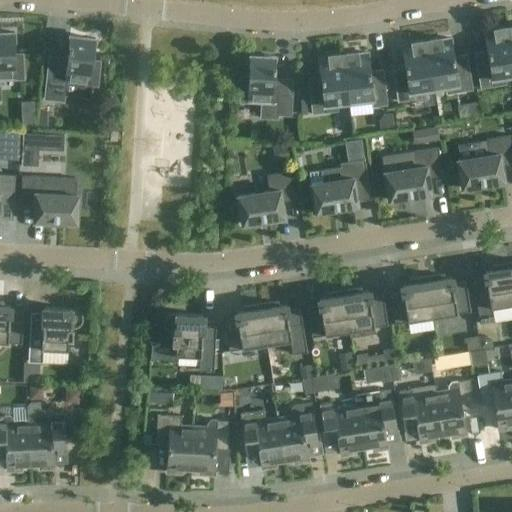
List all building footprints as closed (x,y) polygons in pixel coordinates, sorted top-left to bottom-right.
[(504,76),(511,75),(511,46),(509,26),(494,28),(494,32),(484,33),(488,57),(476,59),(481,88),(505,84),(504,76)] [(0,78),(24,77),(23,54),(15,54),(15,32),(0,32),(0,78)] [(49,62),(47,79),(45,98),(64,100),(66,81),(98,84),(100,61),(93,60),(95,39),(70,36),(67,64),(49,62)] [(441,37),(426,40),(434,88),(446,86),(448,93),(472,89),(467,61),(455,62),(451,39),(441,40),(441,37)] [(411,92),(434,88),(426,40),(411,42),(412,45),(402,47),(406,71),(394,73),(398,101),(412,99),(411,92)] [(343,53),(349,101),(372,99),(373,106),(387,104),(383,76),(371,77),(368,53),(358,54),(358,51),(343,53)] [(336,103),(349,101),(343,53),(328,55),(329,58),(319,59),(321,83),(309,85),(313,113),(337,110),(336,103)] [(241,77),(240,100),(278,102),(278,115),(291,115),(292,86),(274,85),(276,57),(250,55),(249,77),(241,77)] [(23,132),(0,130),(0,160),(22,161),(23,132)] [(110,131),(109,141),(110,141),(117,142),(118,141),(118,131),(110,130),(110,131)] [(489,154),(457,159),(462,188),(505,181),(502,163),(511,161),(511,142),(511,135),(487,139),(489,154)] [(416,166),(384,171),(389,200),(431,193),(428,175),(442,173),(438,147),(414,151),(416,166)] [(309,172),(311,184),(316,212),(358,205),(355,187),(369,185),(364,159),(340,163),(341,167),(309,172)] [(238,196),(242,224),(285,217),(282,199),(295,197),(291,171),(267,175),(270,190),(238,196)] [(0,174),(0,200),(13,201),(14,175),(0,174)] [(23,176),(21,202),(35,202),(34,221),(77,223),(78,194),(76,194),(77,178),(23,176)] [(511,304),(511,280),(509,263),(492,266),(492,270),(485,271),(487,281),(475,283),(475,279),(473,279),(480,323),(482,323),(495,321),(492,307),(511,304)] [(443,274),(426,277),(433,317),(469,311),(469,312),(471,311),(465,280),(464,280),(464,284),(453,286),(451,277),(444,278),(443,274)] [(397,323),(433,317),(426,277),(409,280),(410,284),(402,285),(404,294),(392,296),(392,292),(390,292),(395,324),(397,323)] [(361,288),(343,290),(350,331),(386,325),(388,325),(383,294),(381,294),(381,298),(370,300),(369,290),(361,292),(361,288)] [(350,331),(343,290),(326,293),(327,297),(319,299),(321,308),(309,310),(309,306),(307,306),(312,337),(314,337),(350,331)] [(3,301),(0,301),(0,341),(20,343),(21,343),(23,312),(21,312),(21,316),(10,315),(10,306),(3,305),(3,301)] [(260,304),(267,344),(290,341),(292,354),(305,352),(307,352),(300,307),(298,308),(299,312),(287,314),(286,304),(278,305),(278,301),(260,304)] [(231,350),(267,344),(260,304),(243,307),(244,311),(236,312),(238,322),(227,323),(226,319),(224,320),(229,351),(231,351),(231,350)] [(31,312),(29,348),(28,360),(43,361),(44,349),(68,350),(69,338),(73,338),(73,328),(75,328),(77,327),(78,326),(80,326),(81,324),(82,323),(83,321),(83,320),(83,318),(83,316),(82,315),(81,313),(80,312),(79,311),(78,310),(76,309),(74,309),(44,307),(44,313),(31,312)] [(203,315),(173,314),(172,314),(170,314),(168,315),(167,315),(166,316),(165,318),(164,319),(163,321),(163,323),(163,324),(164,326),(164,327),(165,329),(166,330),(168,331),(169,332),(172,332),(172,343),(176,343),(175,355),(200,356),(199,370),(212,370),(212,371),(214,371),(216,321),(203,321),(203,315)] [(24,366),(24,381),(39,382),(39,367),(24,366)] [(511,375),(502,377),(501,371),(477,375),(482,405),(494,403),(498,430),(511,427),(511,375)] [(458,388),(435,392),(442,436),(452,434),(452,437),(466,435),(462,409),(474,407),(470,379),(457,381),(458,388)] [(397,431),(390,389),(355,395),(356,405),(363,449),(373,447),(373,450),(387,448),(385,433),(397,431)] [(442,436),(435,392),(412,395),(411,389),(399,391),(405,430),(417,428),(419,443),(434,440),(433,437),(442,436)] [(290,410),(291,415),(277,417),(285,462),(294,460),(294,463),(308,461),(306,447),(318,445),(316,433),(311,402),(299,404),(294,405),(290,410)] [(363,449),(356,405),(333,408),(332,402),(320,404),(324,431),(336,429),(341,456),(355,453),(354,450),(363,449)] [(41,409),(41,421),(28,422),(30,466),(39,466),(40,469),(54,468),(53,453),(66,452),(64,413),(53,414),(53,408),(41,409)] [(275,463),(285,462),(277,417),(266,419),(264,410),(240,414),(245,444),(247,457),(259,455),(262,469),(276,466),(275,463)] [(181,470),(191,470),(193,426),(181,425),(181,416),(157,414),(156,445),(168,446),(167,472),(181,473),(181,470)] [(30,466),(28,422),(5,423),(4,416),(0,416),(0,455),(6,456),(7,470),(21,470),(21,467),(30,466)] [(193,426),(191,470),(200,471),(200,474),(214,475),(215,448),(228,449),(229,421),(212,420),(208,423),(208,426),(193,426)]
